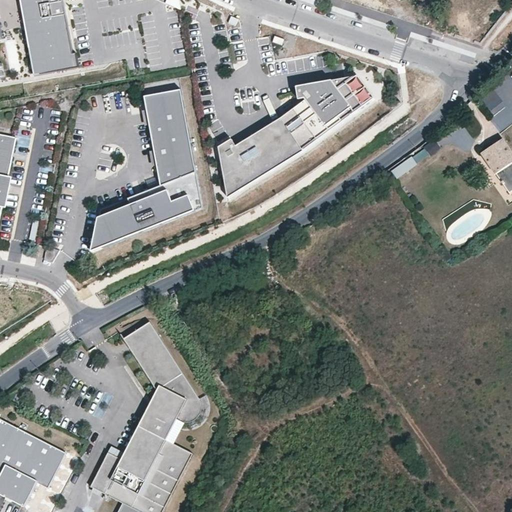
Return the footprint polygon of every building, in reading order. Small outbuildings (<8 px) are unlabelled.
[(60,0),(21,0),(35,77),(55,73),(54,69),(76,65),(74,54),(64,1),(61,2),(60,0)] [(169,0),(167,3),(178,10),(183,0),(182,0),(169,0)] [(283,45),(284,40),(275,37),(274,42),(283,45)] [(78,54),(74,54),(76,65),(54,69),(55,73),(80,68),(78,54)] [(501,132),(511,122),(511,70),(480,97),(495,115),(490,119),(501,132)] [(233,139),(220,148),(229,198),(306,151),(375,99),(363,82),(357,82),(357,77),(305,86),(306,93),(299,95),(300,100),(306,99),(307,100),(280,120),(237,147),(233,139)] [(163,186),(101,211),(92,253),(204,209),(182,91),(145,97),(163,186)] [(12,166),(22,168),(24,160),(25,160),(32,130),(21,127),(12,166)] [(0,219),(5,192),(7,185),(16,138),(0,134),(0,219)] [(511,151),(503,138),(482,153),(502,182),(511,174),(511,182),(506,187),(511,195),(511,151)] [(506,187),(511,182),(511,174),(502,182),(506,187)] [(152,323),(126,340),(160,393),(167,404),(152,432),(142,426),(123,460),(109,453),(91,487),(135,511),(163,511),(194,457),(172,445),(183,424),(187,425),(191,426),(195,424),(199,422),(202,419),(204,417),(205,413),(205,409),(204,404),(202,400),(152,323)] [(152,432),(167,404),(160,393),(142,426),(152,432)] [(47,486),(65,450),(0,415),(0,491),(22,503),(35,479),(47,486)]
